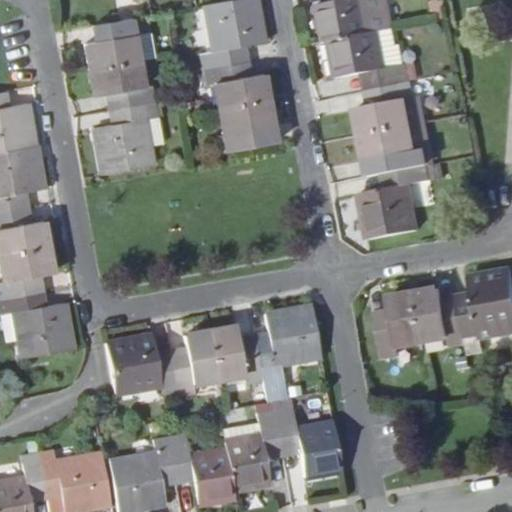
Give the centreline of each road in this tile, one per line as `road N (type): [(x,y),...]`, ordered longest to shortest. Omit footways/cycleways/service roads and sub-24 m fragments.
road 1 (residential): [(331,268),(93,310),(77,288),(20,0)]
road 2 (residential): [(273,0),(331,268)]
road 3 (residential): [(331,268),(372,511)]
road 4 (residential): [(511,236),(331,268)]
